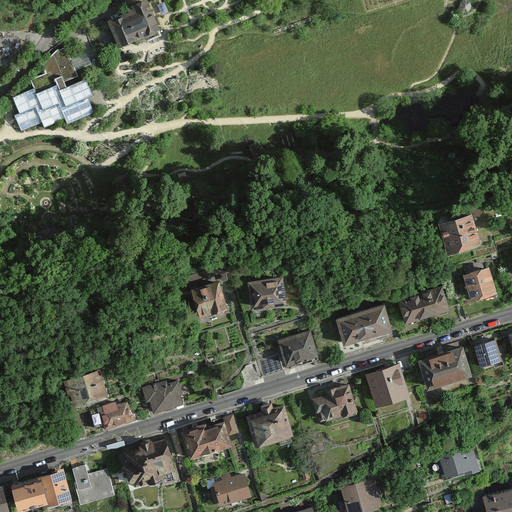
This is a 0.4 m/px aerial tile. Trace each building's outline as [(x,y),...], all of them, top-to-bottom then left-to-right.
[(131,13),(110,22),(119,42),(145,32),(148,40),(160,36),(146,2),(129,9),(131,13)] [(30,79),(34,89),(12,98),(16,108),(18,112),(14,114),(21,130),(41,122),(43,126),(64,118),(67,123),(93,112),(87,97),(89,96),(92,95),(85,78),(66,86),(63,79),(77,74),(64,44),(43,62),(45,72),(30,79)] [(442,227),(447,249),(477,241),(472,219),(442,227)] [(463,272),(471,297),(497,289),(489,265),(463,272)] [(249,278),(253,307),(268,304),(287,301),(283,274),(249,278)] [(220,279),(191,289),(200,316),(228,306),(223,290),(220,279)] [(396,296),(406,323),(450,309),(442,283),(396,296)] [(385,301),(335,315),(343,342),(393,327),(385,301)] [(276,337),(284,370),(319,360),(310,328),(276,337)] [(417,353),(428,391),(473,378),(461,340),(417,353)] [(474,347),(481,370),(504,363),(497,340),(474,347)] [(365,373),(376,408),(410,398),(399,363),(365,373)] [(102,369),(64,381),(73,408),(110,394),(102,369)] [(178,376),(144,388),(153,415),(188,403),(178,376)] [(310,397),(319,427),(359,415),(350,386),(310,397)] [(101,411),(107,429),(136,419),(130,401),(101,411)] [(248,415),(258,448),(298,437),(289,404),(276,408),(274,401),(261,404),(263,411),(248,415)] [(183,428),(193,459),(235,445),(232,435),(242,432),(235,412),(183,428)] [(121,451),(134,489),(181,474),(168,435),(121,451)] [(470,445),(439,454),(447,479),(478,469),(470,445)] [(72,469),(81,504),(116,495),(110,469),(88,475),(86,465),(72,469)] [(14,484),(21,510),(74,495),(66,469),(14,484)] [(208,481),(215,506),(254,495),(247,471),(208,481)] [(375,479),(336,490),(341,511),(347,511),(382,502),(375,479)] [(5,482),(0,483),(0,511),(12,510),(5,482)] [(511,511),(511,487),(474,498),(476,507),(466,510),(466,511),(511,511)]
